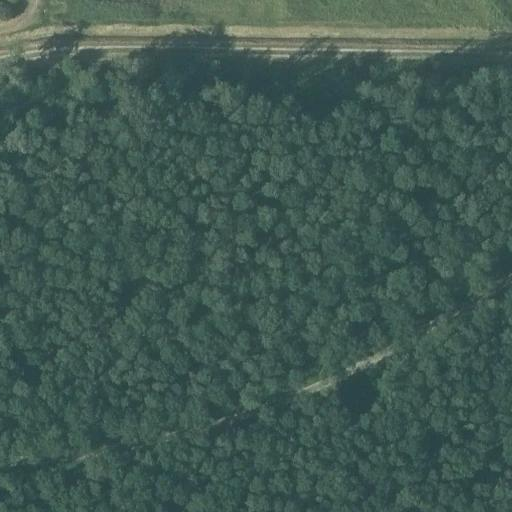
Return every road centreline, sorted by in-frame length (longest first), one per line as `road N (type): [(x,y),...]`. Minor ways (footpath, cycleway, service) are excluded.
road 1 (track): [(511,278),(280,403),(161,440),(0,464)]
road 2 (track): [(511,55),(83,51),(0,62)]
